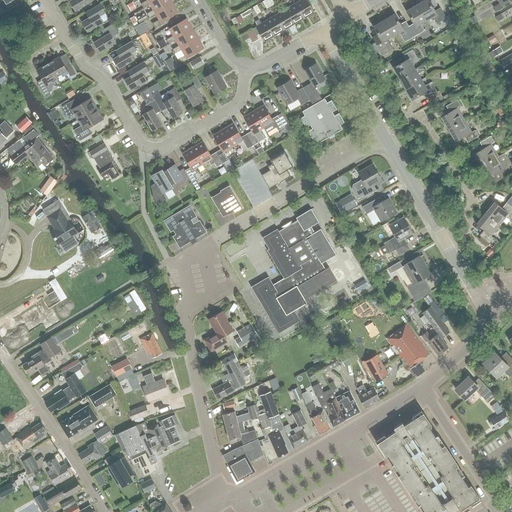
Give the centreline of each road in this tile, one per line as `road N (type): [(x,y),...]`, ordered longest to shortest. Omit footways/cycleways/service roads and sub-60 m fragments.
road 1 (residential): [(246,65),(236,105),(152,149),(139,144),(43,0)]
road 2 (unclassified): [(227,499),(423,387)]
road 3 (residential): [(203,251),(384,137)]
road 4 (residential): [(227,499),(213,464),(188,306)]
road 5 (unclassified): [(105,511),(0,351)]
road 6 (residential): [(439,233),(464,213),(469,196),(425,121),(407,120),(384,137)]
road 7 (residential): [(503,511),(423,387)]
road 8 (residential): [(384,137),(322,32)]
